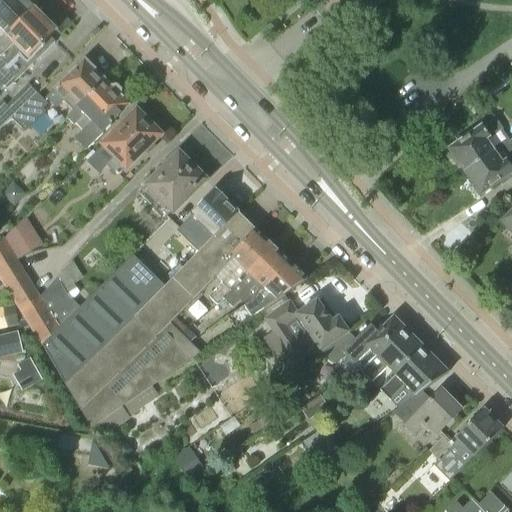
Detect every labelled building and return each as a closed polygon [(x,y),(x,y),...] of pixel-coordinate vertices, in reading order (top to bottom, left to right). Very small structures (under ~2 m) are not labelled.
[(0,0),(0,29),(6,36),(34,9),(25,0),(0,0)] [(34,9),(6,36),(0,42),(0,81),(8,89),(56,43),(51,38),(57,32),(34,9)] [(75,112),(106,81),(94,69),(92,70),(85,62),(48,98),(57,108),(64,101),(75,112)] [(106,81),(75,112),(68,119),(75,125),(85,116),(93,123),(77,140),(87,150),(113,124),(112,123),(126,110),(119,103),(124,99),(106,81)] [(37,94),(29,85),(7,106),(16,115),(37,94)] [(11,119),(25,132),(45,112),(42,109),(47,105),(37,94),(16,115),(11,119)] [(0,98),(0,115),(7,123),(11,119),(16,115),(7,106),(0,98)] [(473,103),(467,107),(473,116),(479,111),(473,103)] [(149,141),(158,132),(150,124),(149,125),(137,113),(104,145),(116,157),(108,165),(119,176),(152,144),(149,141)] [(497,150),(510,141),(494,119),(449,150),(464,173),(497,150)] [(511,174),(511,154),(504,160),(497,150),(464,173),(480,196),(498,183),(501,187),(511,179),(511,175),(511,174)] [(165,219),(205,180),(189,165),(190,164),(180,154),(140,194),(165,219)] [(239,214),(227,203),(216,191),(163,246),(175,257),(204,227),(214,237),(215,238),(239,214)] [(511,208),(501,219),(511,231),(511,208)] [(81,307),(41,346),(91,428),(152,387),(160,381),(189,362),(201,354),(188,341),(180,333),(171,323),(177,317),(234,259),(231,255),(256,231),(239,214),(215,238),(214,237),(197,255),(165,288),(133,256),(87,300),(81,307)] [(3,239),(17,261),(43,245),(28,223),(3,239)] [(224,299),(273,248),(256,231),(231,255),(234,259),(239,263),(221,282),(223,284),(210,297),(218,305),(224,299)] [(0,279),(4,285),(22,269),(17,261),(3,239),(0,242),(0,279)] [(273,248),(224,299),(233,308),(258,282),(264,288),(266,290),(291,265),(273,248)] [(57,279),(81,307),(87,300),(74,285),(84,279),(76,267),(72,260),(57,279)] [(243,309),(251,320),(307,281),(291,265),(266,290),(264,288),(243,309)] [(13,301),(31,283),(22,269),(4,285),(13,301)] [(13,301),(41,346),(81,307),(57,279),(40,298),(31,283),(13,301)] [(321,351),(322,351),(347,334),(348,333),(338,319),(332,323),(317,302),(298,315),(290,303),(266,319),(274,331),(263,339),(283,367),(317,345),(321,351)] [(18,326),(14,306),(0,309),(0,328),(0,330),(18,326)] [(347,334),(322,351),(335,364),(345,355),(354,364),(370,349),(378,357),(379,358),(405,332),(393,320),(384,328),(379,323),(372,330),(371,328),(356,342),(347,334)] [(180,333),(188,341),(194,335),(186,327),(180,333)] [(0,336),(0,359),(23,354),(18,332),(0,336)] [(423,350),(405,332),(379,358),(378,357),(362,372),(372,382),(388,367),(395,375),(396,376),(423,350)] [(416,396),(423,392),(448,375),(423,350),(396,376),(395,375),(380,390),(391,401),(406,386),(416,396)] [(30,358),(17,366),(21,372),(29,386),(42,379),(30,358)] [(152,387),(91,428),(99,440),(130,419),(128,416),(158,397),(152,387)] [(415,436),(430,421),(440,431),(461,410),(441,391),(432,401),(423,392),(416,396),(392,413),(415,436)] [(297,409),(293,403),(275,413),(266,418),(271,427),(281,420),(281,419),(297,409)] [(445,436),(430,451),(440,462),(434,468),(448,483),(502,430),(500,428),(499,425),(495,421),(492,420),(483,411),(451,442),(445,436)] [(233,416),(219,426),(226,436),(240,425),(233,416)] [(260,419),(247,427),(254,437),(269,427),(264,421),(262,422),(260,419)] [(126,458),(131,454),(131,448),(128,444),(122,443),(118,446),(117,452),(120,457),(126,458)] [(207,473),(189,448),(174,459),(191,484),(207,473)] [(106,465),(97,451),(90,450),(89,462),(106,465)] [(338,450),(324,461),(329,468),(343,457),(338,450)] [(509,511),(491,493),(479,505),(473,499),(463,509),(457,503),(447,511),(509,511)]
